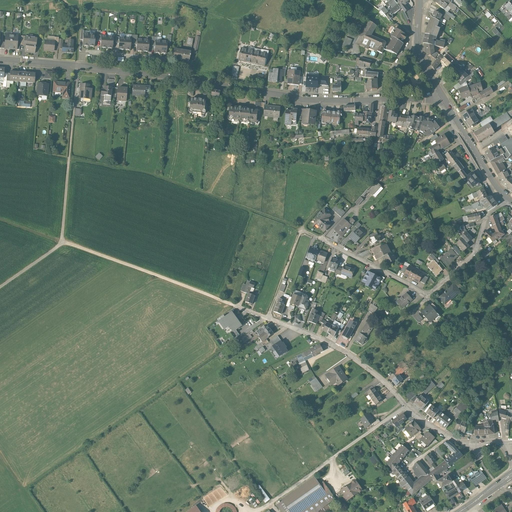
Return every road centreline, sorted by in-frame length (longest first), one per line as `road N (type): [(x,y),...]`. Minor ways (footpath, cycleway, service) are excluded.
road 1 (residential): [(78,65),(304,100),(440,96)]
road 2 (track): [(68,158),(174,182),(301,230),(265,318)]
road 3 (track): [(259,316),(0,505)]
road 4 (residential): [(238,308),(351,356),(440,432),(473,445),(506,444)]
road 5 (residential): [(301,230),(426,295),(474,253),(484,220),(511,204)]
road 6 (track): [(0,219),(238,308)]
road 7 (track): [(78,65),(62,242),(0,285)]
road 8 (tertiary): [(440,96),(511,202)]
